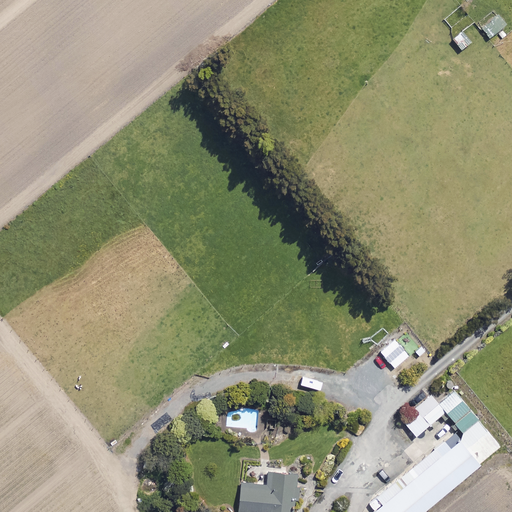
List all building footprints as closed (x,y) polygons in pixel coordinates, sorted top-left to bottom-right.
[(489,36),(495,31),(500,37),(506,33),(501,26),(505,23),(496,11),(480,25),(489,36)] [(461,26),(450,35),(460,48),(472,39),(461,26)] [(391,329),(375,344),(382,352),(398,336),(391,329)] [(450,442),(445,436),(368,500),(374,507),(367,511),(416,511),(499,443),(451,386),(438,397),(465,430),(450,442)] [(439,413),(444,418),(449,413),(430,391),(399,418),(414,434),(439,413)] [(293,511),(297,471),(268,468),(267,482),(240,480),(238,509),(280,511),(293,511)]
